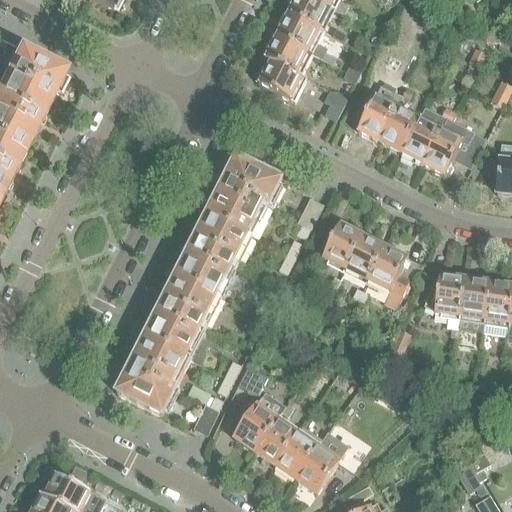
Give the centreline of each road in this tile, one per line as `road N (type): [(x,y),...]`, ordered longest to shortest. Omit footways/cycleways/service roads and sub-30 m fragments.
road 1 (residential): [(41,417),(193,123),(196,97)]
road 2 (residential): [(511,237),(434,219),(196,97)]
road 3 (residential): [(142,71),(0,330)]
road 4 (residential): [(228,511),(41,417)]
road 5 (residential): [(142,71),(1,0)]
